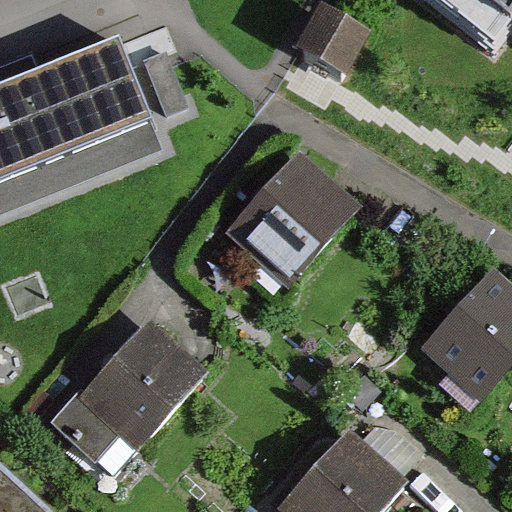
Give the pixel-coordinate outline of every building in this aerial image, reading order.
[(511,0),(493,0),(510,12),(511,9),(511,0)] [(379,35),(329,10),(303,59),(353,85),(379,35)] [(0,90),(0,187),(152,127),(118,43),(0,90)] [(369,205),(317,157),(247,233),(299,281),(369,205)] [(511,276),(509,273),(435,355),(489,404),(511,378),(511,276)] [(216,374),(164,324),(65,426),(103,464),(132,434),(144,446),(216,374)] [(400,511),(422,493),(368,435),(288,509),(290,511),(400,511)] [(52,511),(0,466),(0,511),(52,511)]
